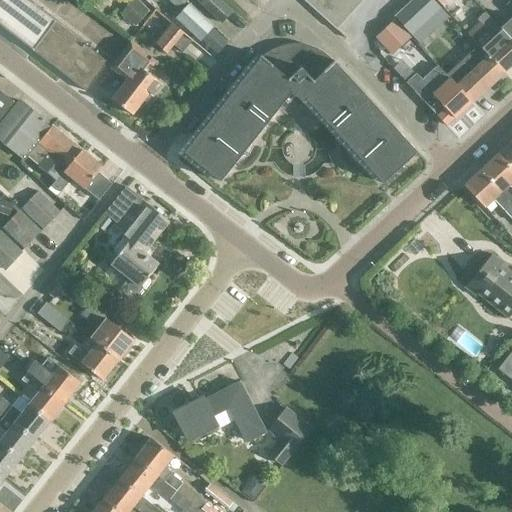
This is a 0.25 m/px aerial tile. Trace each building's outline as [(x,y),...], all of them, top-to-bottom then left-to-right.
[(0,0),(0,27),(32,52),(85,93),(106,64),(83,46),(81,49),(75,45),(77,42),(21,0),(0,0)] [(132,0),(118,16),(134,29),(148,13),(132,0)] [(180,0),(175,0),(170,5),(178,12),(185,4),(180,0)] [(193,0),(195,1),(219,23),(230,11),(217,0),(193,0)] [(319,0),(303,0),(303,1),(302,2),(319,16),(327,7),(319,0)] [(337,0),(333,0),(327,7),(344,21),(352,13),(337,0)] [(355,0),(337,0),(352,13),(360,4),(355,0)] [(431,0),(414,0),(395,18),(411,35),(440,8),(431,0)] [(511,0),(509,0),(503,6),(511,14),(511,18),(510,17),(499,29),(511,42),(511,0)] [(211,28),(188,7),(176,20),(199,41),(211,28)] [(327,7),(319,16),(335,31),(344,21),(327,7)] [(478,24),(466,35),(476,45),(502,72),(511,62),(511,42),(499,29),(483,12),(475,20),(478,24)] [(392,21),(375,39),(392,56),(409,38),(392,21)] [(181,54),(191,42),(171,25),(155,45),(165,54),(172,47),(181,54)] [(150,98),(160,86),(137,68),(146,56),(129,43),(111,66),(128,79),(111,101),(130,116),(146,95),(150,98)] [(258,58),(182,154),(219,183),(290,94),(302,104),(305,101),(381,185),(416,153),(334,63),(333,61),(332,62),(324,54),(314,48),(303,45),(291,44),(280,46),(270,51),(260,58),(259,57),(258,58)] [(476,45),(445,76),(448,79),(470,102),(502,72),(476,45)] [(414,74),(405,83),(445,125),(453,118),(470,102),(448,79),(445,76),(436,66),(421,81),(414,74)] [(0,119),(14,103),(1,93),(0,94),(0,119)] [(0,141),(23,160),(50,130),(42,123),(43,122),(20,102),(0,126),(0,141)] [(53,127),(50,130),(23,160),(24,161),(26,158),(55,182),(82,151),(53,127)] [(511,141),(496,156),(511,173),(511,141)] [(55,182),(52,186),(61,193),(72,179),(99,200),(112,185),(98,173),(102,168),(82,151),(55,182)] [(511,191),(508,187),(511,182),(511,173),(496,156),(480,171),(511,206),(511,191)] [(511,206),(480,171),(463,187),(483,209),(493,200),(511,221),(511,206)] [(146,279),(157,265),(143,253),(167,222),(123,188),(104,213),(127,231),(112,251),(117,255),(110,265),(128,279),(118,291),(134,303),(150,282),(146,279)] [(43,230),(59,213),(38,192),(21,209),(43,230)] [(0,200),(0,213),(9,216),(12,204),(0,200)] [(24,249),(41,232),(19,211),(3,228),(24,249)] [(0,267),(3,271),(21,253),(0,233),(0,267)] [(511,276),(510,274),(511,273),(509,272),(508,273),(500,266),(502,264),(491,255),(464,288),(475,297),(477,295),(485,302),(485,303),(486,304),(487,303),(496,310),(495,311),(497,312),(498,311),(505,318),(505,319),(506,320),(510,315),(511,316),(511,276)] [(58,272),(42,292),(52,299),(59,291),(73,302),(82,291),(67,280),(58,272)] [(90,339),(97,344),(118,360),(120,358),(122,359),(130,349),(128,348),(133,341),(106,320),(110,314),(93,300),(80,316),(98,329),(90,339)] [(59,332),(68,321),(45,303),(37,314),(59,332)] [(18,327),(11,336),(20,343),(27,334),(18,327)] [(118,360),(97,344),(87,355),(85,353),(84,355),(73,347),(68,354),(102,381),(118,360)] [(511,382),(511,350),(496,370),(511,382)] [(34,362),(25,372),(27,373),(26,374),(64,403),(79,384),(57,366),(48,359),(41,367),(34,362)] [(26,374),(21,381),(37,394),(29,404),(29,405),(28,405),(49,422),(64,403),(26,374)] [(201,398),(172,413),(186,440),(215,425),(218,430),(235,421),(246,442),(264,434),(238,383),(202,401),(201,398)] [(0,398),(0,413),(34,441),(49,422),(28,405),(18,397),(10,407),(0,398)] [(310,428),(285,408),(267,431),(277,439),(265,454),(279,466),(310,428)] [(34,441),(0,413),(0,429),(5,433),(0,440),(0,444),(19,460),(34,441)] [(150,439),(134,460),(198,511),(203,504),(168,475),(169,474),(163,469),(172,457),(150,439)] [(19,460),(0,444),(0,475),(4,478),(19,460)] [(134,460),(118,480),(140,497),(149,485),(181,511),(180,511),(198,511),(134,460)] [(265,485),(252,475),(239,492),(251,502),(265,485)] [(102,499),(117,511),(128,511),(132,507),(137,511),(158,511),(140,497),(118,480),(102,499)] [(231,503),(208,485),(204,491),(227,509),(231,503)] [(117,511),(102,499),(92,511),(117,511)]
